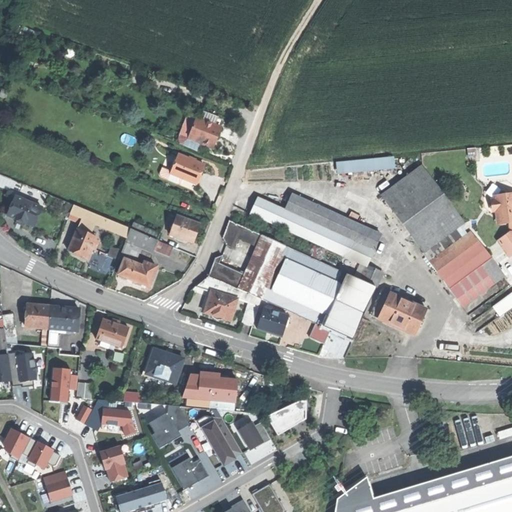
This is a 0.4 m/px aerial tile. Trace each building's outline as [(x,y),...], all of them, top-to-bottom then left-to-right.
[(223,124),(198,114),(196,119),(221,129),(223,124)] [(189,138),(196,119),(189,116),(182,136),(189,138)] [(196,119),(189,138),(214,148),(218,138),(222,129),(221,129),(196,119)] [(204,165),(179,155),(172,172),(171,175),(182,179),(197,185),(200,176),(204,165)] [(337,173),(395,168),(394,156),(336,161),(337,173)] [(381,195),(427,255),(459,230),(467,224),(421,164),(381,195)] [(179,185),(182,179),(171,175),(172,172),(162,169),(160,174),(161,178),(179,185)] [(29,186),(27,193),(44,201),(47,194),(29,186)] [(511,221),(511,192),(510,193),(504,189),(492,205),(502,213),(503,223),(511,221)] [(257,197),(250,213),(364,264),(365,263),(368,264),(382,234),(292,193),(284,209),(257,197)] [(33,204),(26,201),(17,197),(9,215),(18,219),(25,222),(34,226),(42,208),(33,204)] [(87,211),(74,205),(70,218),(79,222),(81,221),(83,221),(84,219),(87,211)] [(84,219),(95,223),(98,216),(87,211),(84,219)] [(170,234),(178,237),(190,241),(194,243),(198,234),(202,224),(177,215),(170,234)] [(95,223),(127,237),(131,229),(98,216),(95,223)] [(259,244),(264,233),(231,218),(225,234),(228,238),(237,243),(241,237),(259,244)] [(83,221),(81,221),(80,224),(93,230),(95,223),(84,219),(83,221)] [(145,232),(147,228),(134,222),(132,228),(144,234),(145,232)] [(93,230),(80,224),(78,229),(96,236),(97,234),(92,232),(93,230)] [(161,233),(147,228),(145,232),(144,234),(158,240),(161,233)] [(97,237),(96,236),(78,229),(69,250),(74,253),(79,255),(79,256),(86,259),(86,258),(88,258),(92,249),(95,250),(99,241),(96,240),(97,237)] [(127,237),(126,240),(152,250),(154,251),(158,240),(131,229),(127,237)] [(427,255),(435,266),(467,241),(459,230),(427,255)] [(511,232),(502,241),(511,254),(511,232)] [(260,298),(262,299),(287,243),(264,233),(259,244),(246,273),(239,288),(252,294),(260,298)] [(435,266),(467,308),(486,294),(508,277),(475,235),(467,241),(435,266)] [(123,247),(119,257),(124,259),(125,258),(143,266),(145,262),(147,263),(152,250),(126,240),(123,247)] [(109,255),(119,259),(119,257),(123,247),(114,243),(109,255)] [(324,326),(347,273),(348,270),(287,243),(262,299),(318,324),(324,326)] [(209,275),(239,288),(246,273),(221,262),(224,255),(220,253),(219,256),(218,256),(209,275)] [(125,258),(124,259),(119,274),(128,278),(138,281),(144,266),(143,266),(125,258)] [(144,266),(138,281),(149,286),(157,267),(147,263),(145,262),(143,266),(144,266)] [(359,275),(378,283),(383,271),(368,264),(365,263),(364,264),(359,275)] [(332,330),(354,339),(377,287),(347,273),(324,326),(332,330)] [(239,288),(209,275),(195,287),(209,290),(209,289),(237,294),(236,295),(250,301),(252,294),(239,288)] [(427,305),(384,287),(373,313),(415,331),(427,305)] [(209,289),(209,290),(204,312),(213,314),(213,315),(218,317),(223,317),(223,316),(227,317),(232,317),(236,295),(237,294),(209,289)] [(511,291),(492,306),(500,316),(511,306),(511,291)] [(260,298),(252,294),(250,301),(244,321),(254,325),(262,299),(260,298)] [(49,329),(51,306),(40,305),(28,304),(26,327),(49,329)] [(65,308),(51,306),(49,329),(61,330),(72,331),(78,331),(80,309),(65,308)] [(289,315),(264,308),(258,328),(269,332),(283,336),(289,315)] [(14,314),(4,315),(7,337),(17,336),(14,314)] [(115,323),(103,319),(97,339),(120,347),(126,327),(115,323)] [(324,326),(318,324),(312,338),(325,344),(332,330),(324,326)] [(60,348),(60,346),(61,333),(61,330),(49,329),(48,347),(60,348)] [(155,350),(174,356),(174,353),(166,350),(152,346),(147,361),(150,363),(155,350)] [(184,360),(174,356),(155,350),(150,363),(147,375),(148,375),(149,372),(157,375),(156,377),(175,384),(184,360)] [(36,379),(34,351),(14,352),(16,381),(36,379)] [(0,382),(12,380),(9,355),(0,356),(0,382)] [(236,402),(238,378),(219,377),(220,374),(214,373),(208,372),(207,375),(191,375),(183,398),(236,402)] [(77,382),(76,396),(91,398),(92,383),(77,382)] [(92,410),(84,406),(76,419),(98,432),(101,428),(122,429),(125,437),(136,433),(129,410),(108,409),(109,400),(98,400),(92,410)] [(270,417),(279,434),(307,419),(308,401),(301,400),(270,417)] [(167,412),(147,425),(159,449),(180,436),(178,431),(190,425),(179,406),(168,405),(167,412)] [(449,453),(497,438),(490,414),(442,428),(449,453)] [(205,416),(196,421),(223,466),(243,455),(222,418),(205,416)] [(265,442),(265,443),(272,439),(262,421),(256,425),(253,422),(239,430),(251,450),(265,442)] [(11,428),(0,449),(0,450),(18,460),(30,437),(11,428)] [(352,436),(360,474),(399,466),(391,428),(352,436)] [(26,460),(44,469),(53,449),(36,440),(26,460)] [(108,468),(112,481),(128,476),(124,463),(126,463),(120,445),(100,451),(106,469),(108,468)] [(391,511),(511,474),(511,453),(476,464),(373,495),(371,488),(368,473),(337,495),(334,511),(391,511)] [(171,468),(183,490),(209,476),(199,460),(193,463),(190,458),(171,468)] [(46,484),(51,501),(73,495),(68,478),(66,470),(44,476),(47,484),(46,484)] [(511,511),(511,474),(391,511),(511,511)] [(161,483),(115,497),(120,511),(126,511),(166,500),(161,483)] [(287,511),(269,483),(251,494),(262,511),(287,511)] [(250,511),(243,500),(223,511),(250,511)]
